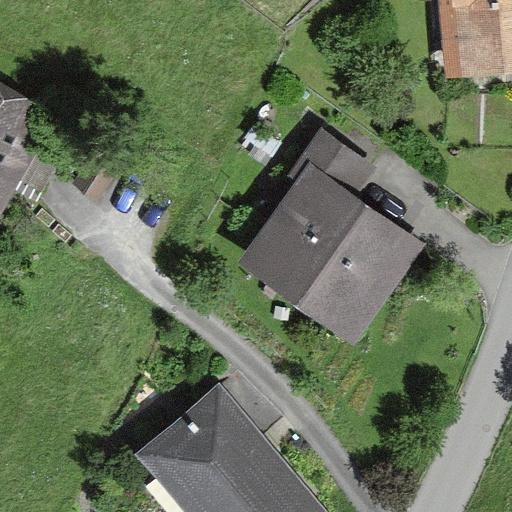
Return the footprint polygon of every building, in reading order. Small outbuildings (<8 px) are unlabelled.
[(511,0),(429,0),(438,84),(511,76),(511,0)] [(0,202),(50,117),(0,87),(0,202)] [(346,357),(420,251),(351,203),(372,173),(314,132),(278,183),(285,188),(225,272),(346,357)] [(85,159),(68,186),(94,202),(112,175),(85,159)] [(320,511),(211,386),(122,462),(165,511),(320,511)]
